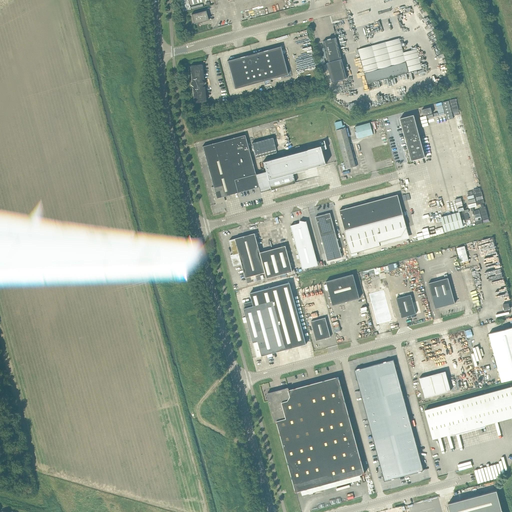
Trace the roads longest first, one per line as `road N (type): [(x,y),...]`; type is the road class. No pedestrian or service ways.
road 1 (unclassified): [(237,383),(476,317)]
road 2 (unclassified): [(195,229),(397,174)]
road 3 (unclassified): [(160,55),(343,6)]
road 4 (unclassified): [(195,229),(160,55)]
road 5 (unclassified): [(237,383),(195,229)]
road 6 (unclassified): [(342,511),(474,476)]
road 7 (unclassified): [(272,511),(237,383)]
